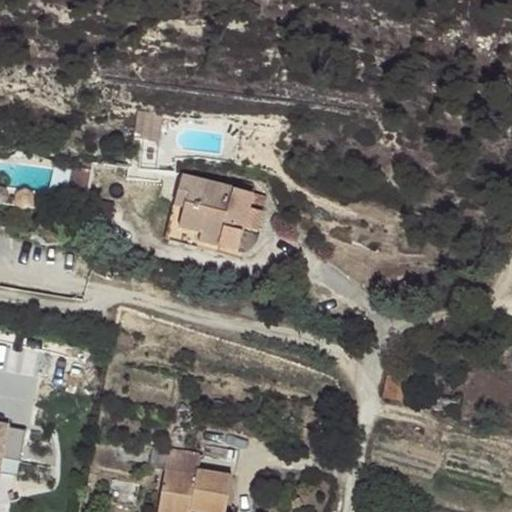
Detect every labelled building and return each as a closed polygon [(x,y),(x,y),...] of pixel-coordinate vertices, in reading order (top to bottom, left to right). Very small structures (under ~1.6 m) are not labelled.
[(134,139),(160,141),(163,114),(138,110),(134,139)] [(70,195),(85,197),(88,171),(73,168),(70,195)] [(251,196),(224,189),(179,178),(172,207),(183,209),(177,234),(218,244),(216,252),(238,257),(242,233),(257,236),(264,212),(248,209),(251,196)] [(226,181),(224,189),(251,196),(253,187),(226,181)] [(266,199),(251,196),(248,209),(264,212),(266,199)] [(183,209),(172,207),(163,246),(215,257),(216,252),(218,244),(177,234),(183,209)] [(442,374),(402,366),(400,371),(399,382),(411,384),(440,389),(442,374)] [(409,403),(411,384),(399,382),(400,371),(391,369),(390,379),(387,378),(385,399),(409,403)] [(36,433),(6,427),(0,457),(0,461),(29,468),(36,433)] [(159,453),(156,473),(168,474),(200,479),(201,472),(202,472),(204,460),(159,453)] [(168,474),(161,511),(229,511),(235,478),(202,472),(201,472),(200,479),(168,474)]
